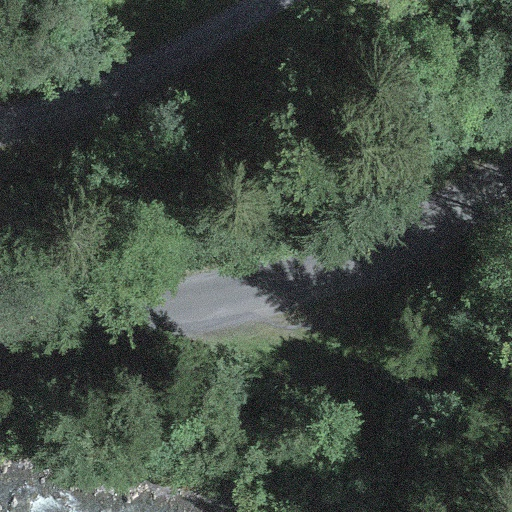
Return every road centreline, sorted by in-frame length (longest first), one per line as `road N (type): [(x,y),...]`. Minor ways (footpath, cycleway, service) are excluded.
road 1 (unclassified): [(511,179),(288,279),(105,312),(0,316)]
road 2 (track): [(261,0),(84,95),(0,119)]
